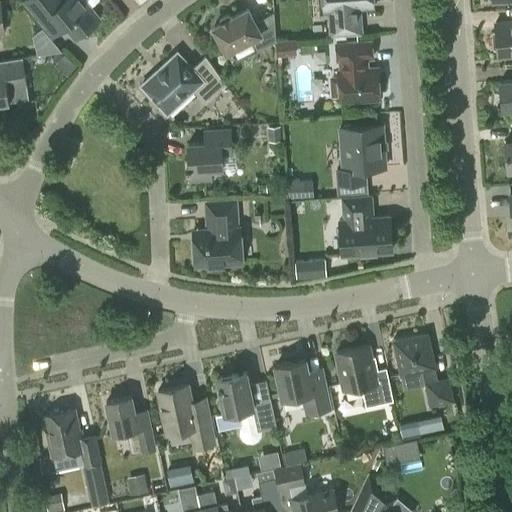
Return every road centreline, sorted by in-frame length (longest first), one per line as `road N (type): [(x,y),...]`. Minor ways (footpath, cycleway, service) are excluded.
road 1 (residential): [(427,281),(403,0)]
road 2 (residential): [(152,296),(280,309),(427,281)]
road 3 (residential): [(472,273),(452,0)]
road 4 (residential): [(152,296),(160,259),(152,131),(91,79)]
road 5 (residential): [(509,511),(472,273)]
road 6 (residential): [(17,228),(32,177),(91,79)]
road 7 (residential): [(17,228),(60,258),(152,296)]
road 8 (residential): [(3,376),(3,299),(17,228)]
road 9 (residential): [(16,511),(3,376)]
